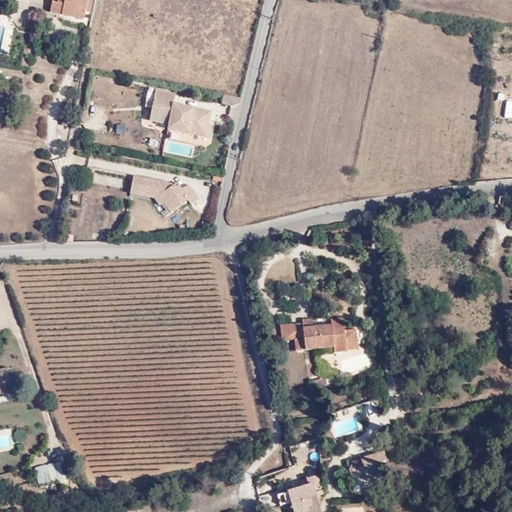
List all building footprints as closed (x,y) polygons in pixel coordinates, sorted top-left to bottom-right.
[(52,0),(50,15),(61,17),(64,0),(52,0)] [(64,0),(61,17),(83,22),(85,15),(87,0),(64,0)] [(91,16),(94,0),(87,0),(85,15),(91,16)] [(174,96),(155,93),(150,123),(168,126),(167,132),(206,139),(211,113),(173,106),(174,96)] [(239,104),(221,100),(220,109),(230,111),(237,109),(238,108),(239,104)] [(70,127),(72,117),(63,116),(62,126),(70,127)] [(116,125),(115,135),(125,135),(126,125),(116,125)] [(156,198),(162,206),(167,214),(184,204),(188,209),(197,204),(186,188),(178,191),(175,186),(167,190),(163,186),(131,180),(128,195),(153,200),(156,198)] [(153,200),(158,209),(162,206),(156,198),(153,200)] [(334,347),(335,353),(348,351),(347,341),(358,340),(357,330),(346,331),(344,319),(331,321),(332,326),(314,328),(304,329),(303,325),(293,326),(294,339),(295,352),(316,350),(334,347)] [(304,329),(314,328),(313,319),(303,320),(303,323),(303,325),(304,329)] [(281,325),(282,340),(294,339),(293,326),(303,325),(303,323),(281,325)] [(347,341),(348,351),(359,349),(358,340),(347,341)] [(0,393),(12,390),(5,368),(0,368),(0,393)] [(24,441),(18,443),(19,451),(26,449),(24,441)] [(361,463),(386,455),(386,452),(360,461),(361,463)] [(364,472),(387,464),(386,455),(361,463),(364,472)] [(49,464),(51,480),(69,476),(65,460),(49,464)] [(51,480),(49,464),(35,466),(38,482),(51,480)] [(470,471),(472,476),(466,478),(467,483),(482,478),(479,468),(470,471)] [(292,506),(318,497),(323,496),(317,477),(306,481),(308,486),(278,495),(282,506),(292,503),(292,506)] [(322,511),(318,497),(292,506),(294,511),(322,511)]
